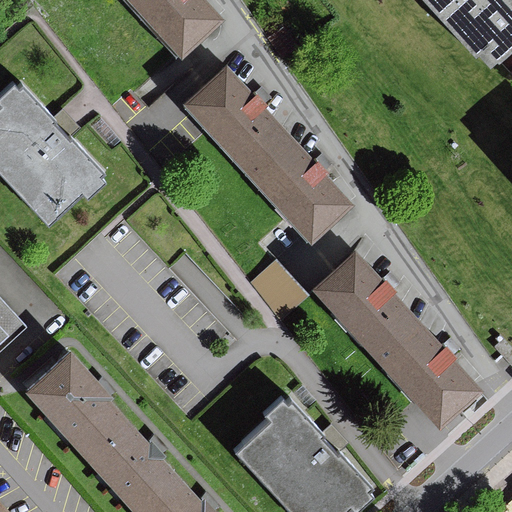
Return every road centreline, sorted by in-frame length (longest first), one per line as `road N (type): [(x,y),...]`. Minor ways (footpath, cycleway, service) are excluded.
road 1 (residential): [(226,0),(511,405)]
road 2 (residential): [(511,416),(408,511)]
